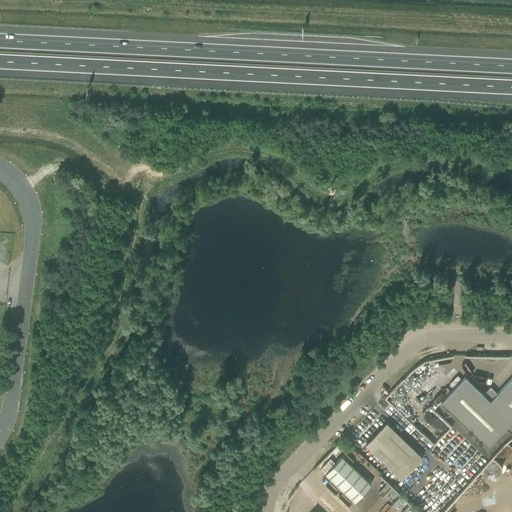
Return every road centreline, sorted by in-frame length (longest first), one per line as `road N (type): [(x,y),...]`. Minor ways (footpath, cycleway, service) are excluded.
road 1 (motorway): [(511,63),(0,37)]
road 2 (motorway): [(0,59),(511,85)]
road 3 (unknown): [(21,193),(54,166),(69,166),(114,193),(153,135),(181,116),(281,120),(316,144),(338,175),(361,159)]
road 4 (unclassified): [(265,511),(265,493),(416,343),(438,335),(511,336)]
road 5 (unclassified): [(0,438),(13,399),(32,249),(32,206),(0,171)]
